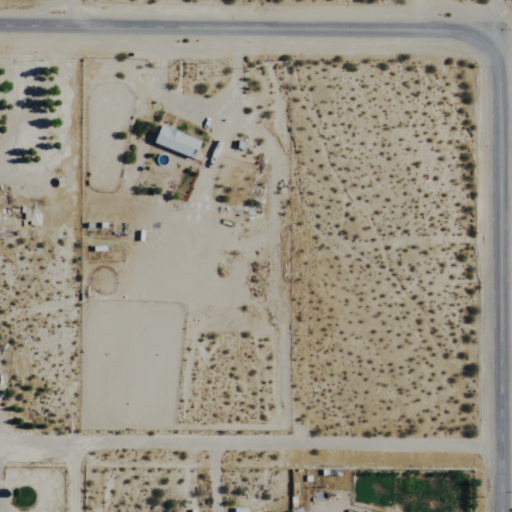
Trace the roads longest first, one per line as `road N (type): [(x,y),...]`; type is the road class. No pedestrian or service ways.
road 1 (residential): [(0,448),(499,453)]
road 2 (tertiary): [(0,26),(495,38)]
road 3 (tertiary): [(495,38),(499,511)]
